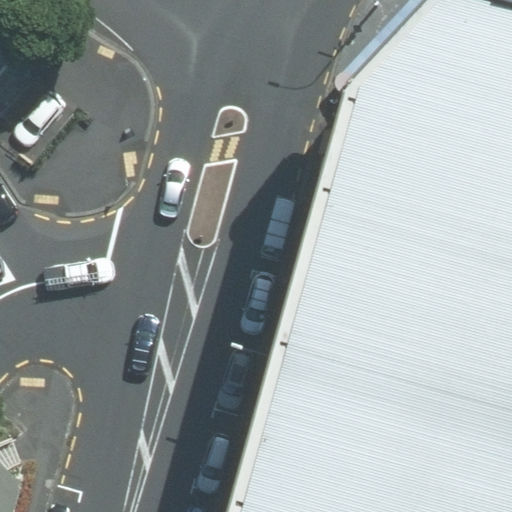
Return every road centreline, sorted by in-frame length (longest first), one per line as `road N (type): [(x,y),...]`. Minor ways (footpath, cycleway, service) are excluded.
road 1 (residential): [(186,303),(175,236),(185,152),(201,112),(285,0)]
road 2 (residential): [(286,0),(270,144),(255,195),(186,303)]
road 3 (residential): [(186,303),(133,511)]
road 4 (residential): [(0,297),(67,280),(106,281),(186,303)]
